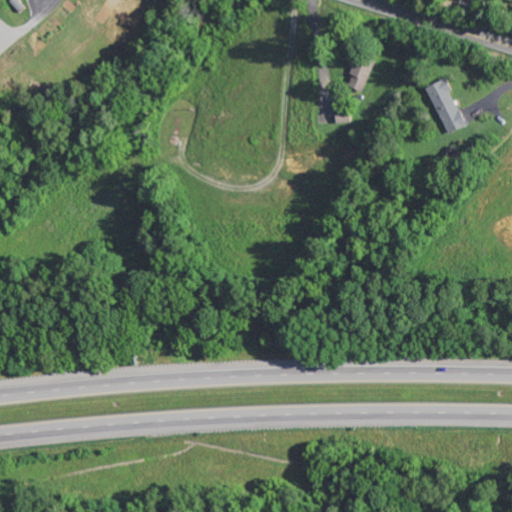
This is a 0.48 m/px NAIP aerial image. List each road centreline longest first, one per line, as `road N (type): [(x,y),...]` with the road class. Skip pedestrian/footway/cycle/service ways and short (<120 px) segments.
road 1 (motorway): [(511,374),(294,373),(0,394)]
road 2 (motorway): [(0,438),(248,420),(511,418)]
road 3 (primary): [(511,49),(357,0)]
